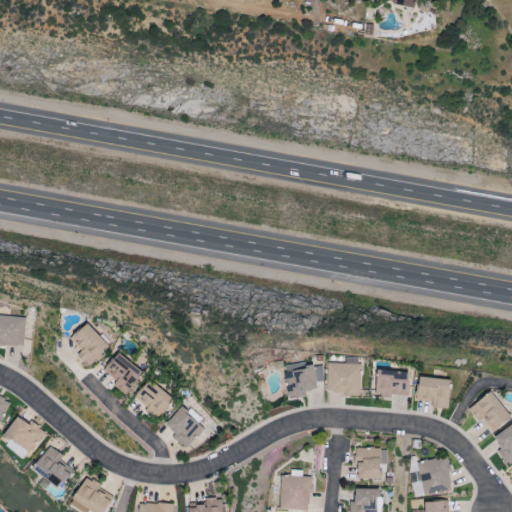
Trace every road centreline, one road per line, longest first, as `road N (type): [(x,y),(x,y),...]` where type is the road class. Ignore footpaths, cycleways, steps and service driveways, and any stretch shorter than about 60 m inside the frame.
road 1 (residential): [(0,376),(28,390),(99,454),(163,476),(223,462),(298,423),(430,427),(466,451),(494,491),(498,511)]
road 2 (motorway): [(511,212),(0,119)]
road 3 (motorway): [(0,207),(511,299)]
